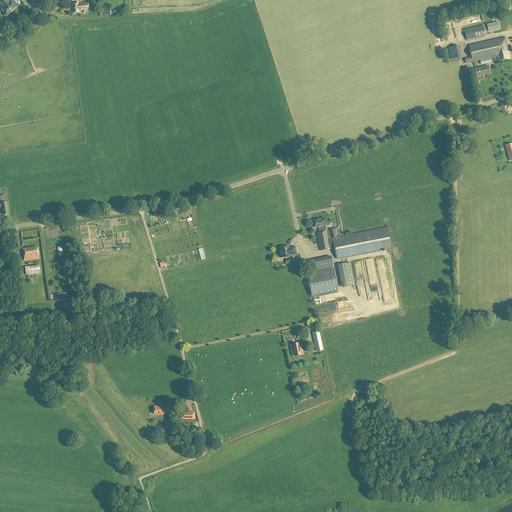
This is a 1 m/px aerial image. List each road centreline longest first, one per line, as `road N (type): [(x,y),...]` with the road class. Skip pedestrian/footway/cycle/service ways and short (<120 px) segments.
road 1 (track): [(511,441),(487,449),(480,475),(463,488),(380,489),(351,407),(358,390),(457,348),(450,115)]
road 2 (unclassified): [(511,94),(188,201),(140,209)]
road 3 (unclassified): [(204,437),(140,209)]
road 4 (unclassified): [(140,209),(0,228)]
